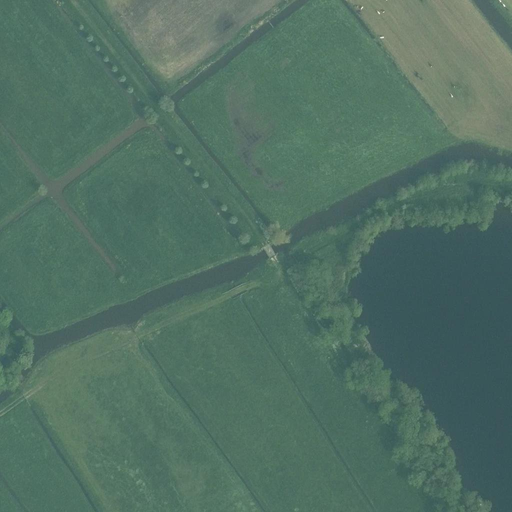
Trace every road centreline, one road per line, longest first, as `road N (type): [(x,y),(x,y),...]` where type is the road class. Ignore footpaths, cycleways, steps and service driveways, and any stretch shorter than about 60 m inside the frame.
road 1 (track): [(70,0),(264,244),(296,316),(411,511)]
road 2 (track): [(0,420),(85,351),(279,272)]
